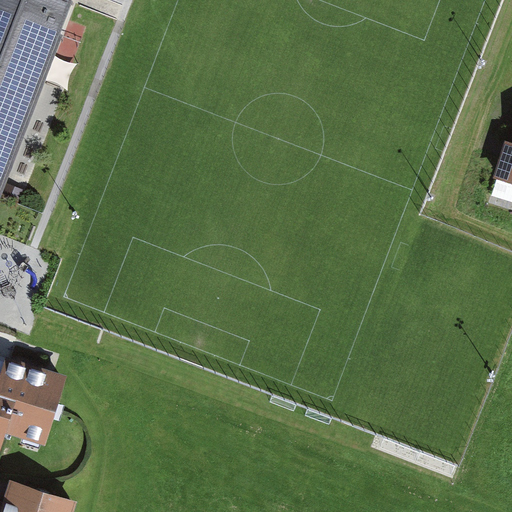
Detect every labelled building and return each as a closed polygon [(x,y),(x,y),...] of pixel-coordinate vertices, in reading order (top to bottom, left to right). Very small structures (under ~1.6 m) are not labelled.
[(0,0),(0,194),(74,0),(0,0)] [(511,138),(508,137),(496,175),(511,179),(511,138)] [(8,184),(4,194),(19,200),(23,191),(8,184)] [(0,448),(5,434),(45,446),(66,378),(5,360),(0,376),(0,375),(0,448)] [(73,511),(76,504),(11,484),(1,511),(73,511)]
